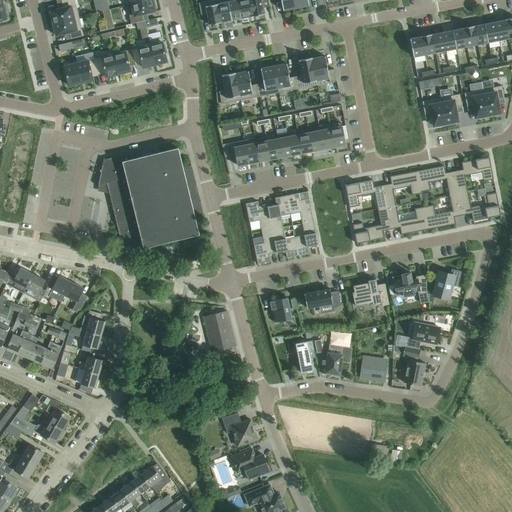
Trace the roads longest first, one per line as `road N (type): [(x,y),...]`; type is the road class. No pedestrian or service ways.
road 1 (residential): [(229,282),(479,233),(489,246),(435,399),(326,387),(261,394)]
road 2 (residential): [(209,198),(373,165)]
road 3 (residential): [(186,57),(346,24)]
road 4 (residential): [(104,412),(122,385),(130,268)]
road 5 (residential): [(373,165),(501,140),(511,131)]
road 6 (residential): [(373,165),(346,24)]
road 7 (residential): [(190,74),(58,106)]
road 8 (residential): [(0,241),(130,268)]
road 9 (residential): [(346,24),(470,0)]
road 10 (residential): [(307,511),(261,394)]
road 11 (residential): [(209,198),(190,74)]
road 12 (residential): [(31,511),(104,412)]
